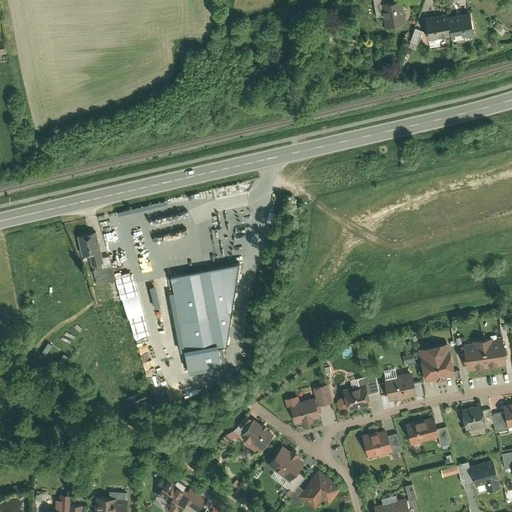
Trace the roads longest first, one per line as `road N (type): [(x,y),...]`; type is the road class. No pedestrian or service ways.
road 1 (secondary): [(511,99),(0,222)]
road 2 (unknown): [(127,422),(223,373),(288,154)]
road 3 (residential): [(511,389),(348,422),(329,432),(318,455)]
